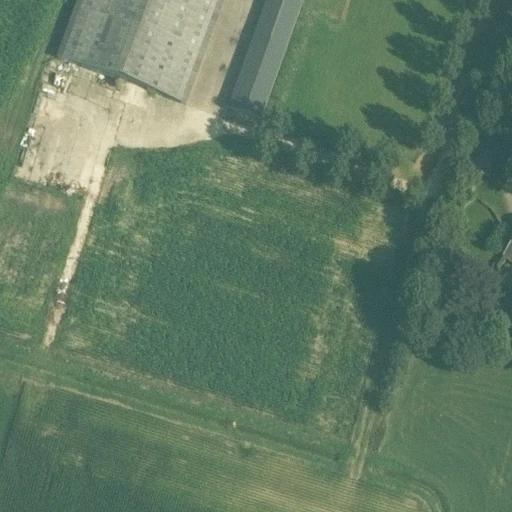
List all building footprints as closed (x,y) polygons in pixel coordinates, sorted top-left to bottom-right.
[(182,106),(221,0),(76,0),(55,58),(182,106)] [(282,0),(267,0),(227,112),(259,124),(301,7),(282,0)] [(0,78),(10,82),(16,65),(0,58),(0,78)] [(12,187),(24,190),(31,152),(47,155),(53,123),(23,117),(13,169),(15,169),(12,187)] [(488,179),(500,133),(476,127),(465,173),(488,179)] [(511,245),(502,259),(511,266),(511,245)]
